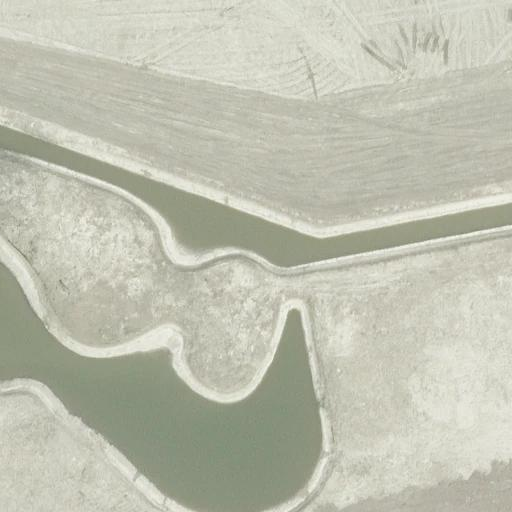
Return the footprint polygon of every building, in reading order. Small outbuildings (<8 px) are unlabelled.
[(161,0),(122,0),(119,1),(124,23),(136,20),(138,27),(192,17),(189,2),(163,7),(161,0)] [(394,4),(384,6),(387,18),(397,16),(394,4)] [(284,5),(272,7),(273,15),(285,13),(284,5)] [(384,6),(375,8),(377,20),(387,18),(384,6)] [(260,9),(248,11),(250,19),(261,17),(260,9)] [(248,11),(236,14),(238,22),(250,19),(248,11)] [(352,12),(342,14),(344,26),(354,24),(352,12)] [(342,14),(332,16),(334,28),(344,26),(342,14)] [(200,15),(192,17),(195,29),(203,27),(200,15)] [(139,34),(126,37),(131,60),(172,52),(169,37),(195,32),(192,17),(138,27),(139,34)] [(214,28),(195,79),(203,82),(198,94),(219,102),(234,63),(220,58),(229,33),(214,28)] [(234,63),(219,102),(240,110),(245,98),(252,100),(271,49),(257,43),(248,68),(234,63)] [(271,49),(252,100),(259,103),(254,115),(276,123),(290,84),(276,78),(285,54),(271,49)] [(375,65),(374,66),(384,118),(392,116),(391,113),(404,111),(397,70),(377,74),(375,65)] [(374,66),(353,70),(362,119),(375,116),(376,119),(384,118),(374,66)] [(407,68),(397,70),(404,111),(414,109),(414,108),(427,106),(427,105),(424,90),(427,89),(426,82),(424,82),(423,78),(422,78),(420,67),(419,67),(419,66),(407,69),(407,68)] [(353,70),(330,74),(332,84),(331,84),(334,95),(333,95),(333,99),(331,100),(333,107),(336,106),(339,122),(339,123),(352,120),(362,119),(353,70)] [(354,338),(354,340),(394,332),(403,330),(399,307),(389,309),(349,316),(350,316),(349,317),(351,329),(352,329),(353,334),(354,338)] [(449,311),(437,314),(439,323),(450,321),(449,311)] [(450,321),(439,323),(440,333),(452,331),(450,321)] [(354,340),(348,341),(352,362),(357,361),(398,353),(407,351),(407,350),(398,352),(395,333),(403,331),(403,330),(394,332),(354,340)] [(357,361),(352,362),(356,383),(362,382),(402,374),(411,373),(407,351),(398,353),(357,361)] [(457,354),(445,356),(447,366),(459,364),(457,354)] [(459,364),(447,366),(449,376),(460,374),(459,364)] [(362,382),(356,383),(362,382),(362,384),(363,388),(364,393),(363,393),(366,405),(367,405),(406,398),(416,396),(411,373),(402,374),(362,382)] [(375,449),(375,451),(415,443),(420,442),(415,419),(410,420),(371,427),(370,428),(372,440),(373,440),(374,445),(375,449)] [(470,422),(458,425),(460,434),(472,432),(470,422)] [(472,432),(460,434),(462,444),(474,442),(472,432)] [(375,451),(369,452),(373,473),(378,472),(420,464),(416,444),(420,443),(420,442),(415,443),(375,451)] [(378,472),(373,473),(377,494),(384,493),(424,485),(420,464),(378,472)] [(478,465),(466,467),(468,477),(480,475),(478,465)] [(480,475),(468,477),(470,487),(482,485),(480,475)] [(424,485),(384,493),(384,495),(384,499),(385,504),(386,511),(410,511),(427,509),(428,508),(424,485)]
